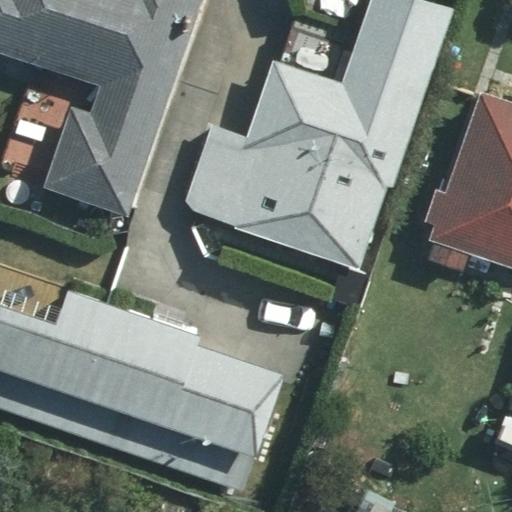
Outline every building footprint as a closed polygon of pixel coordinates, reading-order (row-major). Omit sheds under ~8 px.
[(0,0),(0,54),(96,85),(85,116),(62,109),(36,190),(123,217),(192,0),(0,0)] [(207,129),(178,212),(354,272),(426,63),(367,43),(349,95),(267,67),(242,141),(207,129)] [(504,108),(472,97),(425,245),(511,272),(511,90),(510,90),(504,108)] [(3,281),(0,290),(0,395),(242,482),(290,349),(71,271),(60,301),(3,281)] [(511,511),(511,500),(482,473),(448,510),(450,511),(511,511)]
